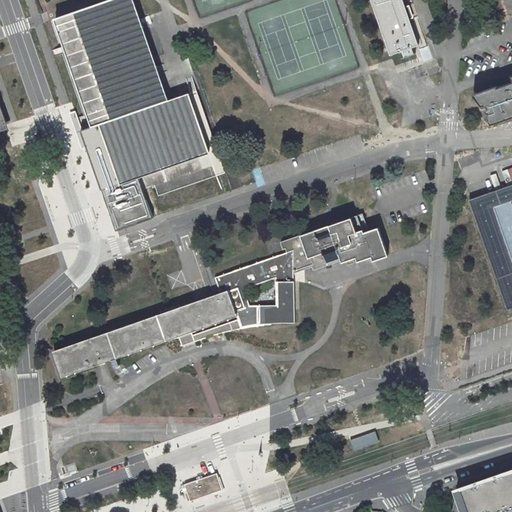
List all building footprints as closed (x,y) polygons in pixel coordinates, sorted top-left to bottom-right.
[(189,93),(169,100),(140,19),(133,0),(107,0),(81,9),(73,12),(69,13),(62,16),(54,19),(59,32),(60,34),(65,49),(65,50),(73,72),(73,73),(81,96),(82,97),(88,115),(92,127),(86,129),(82,130),(84,138),(85,138),(87,145),(88,147),(91,158),(93,163),(96,170),(102,189),(103,190),(104,194),(104,195),(105,197),(106,198),(110,210),(111,213),(117,230),(125,228),(132,225),(149,220),(153,218),(147,203),(147,201),(144,194),(143,189),(141,184),(138,177),(209,152),(189,93)] [(372,0),(391,54),(418,44),(406,11),(402,0),(372,0)] [(511,74),(511,75),(511,82),(498,87),(497,86),(483,91),(481,92),(479,94),(478,96),(478,98),(478,99),(479,102),(483,107),(487,106),(488,108),(486,109),(491,124),(500,121),(500,120),(511,115),(511,74)] [(87,145),(82,130),(75,111),(69,113),(81,149),(88,147),(87,145)] [(511,257),(495,207),(511,201),(511,184),(469,199),(474,214),(477,213),(478,218),(476,219),(508,310),(511,308),(511,257)] [(511,257),(511,202),(511,201),(495,207),(511,257)] [(363,229),(357,231),(352,217),(335,223),(330,224),(322,227),(314,230),(280,242),(283,249),(285,248),(287,252),(293,250),(294,273),(312,267),(313,270),(341,260),(342,262),(356,257),(358,262),(372,257),(373,261),(388,255),(379,227),(364,232),(363,229)] [(93,366),(106,362),(178,336),(192,332),(238,316),(242,329),(257,326),(257,325),(268,323),(281,322),(295,323),(294,281),(293,281),(294,273),(293,250),(287,252),(215,277),(215,278),(220,293),(202,299),(194,302),(54,350),(63,375),(63,376),(93,366)] [(182,287),(181,272),(169,273),(169,287),(182,287)] [(232,331),(242,329),(238,316),(192,332),(178,336),(182,346),(190,344),(196,342),(214,335),(232,331)] [(353,452),(379,443),(375,430),(348,436),(353,452)] [(511,468),(479,480),(456,488),(452,510),(454,511),(502,511),(511,508),(511,468)] [(223,490),(217,473),(184,484),(186,488),(184,489),(188,501),(190,500),(190,501),(218,491),(223,490)]
